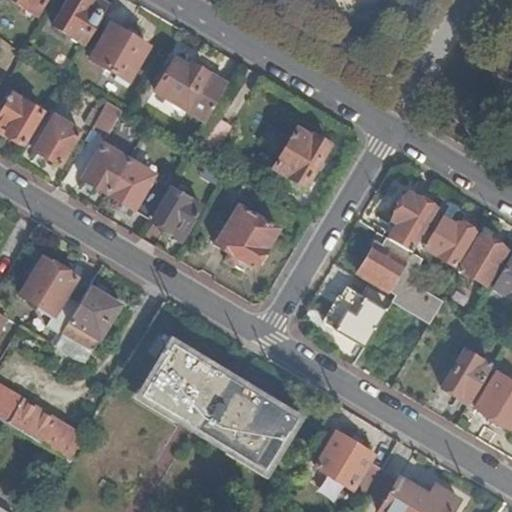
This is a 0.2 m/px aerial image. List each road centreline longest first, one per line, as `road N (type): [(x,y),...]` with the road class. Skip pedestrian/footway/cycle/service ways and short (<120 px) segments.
road 1 (residential): [(264,332),(0,177)]
road 2 (residential): [(511,481),(264,332)]
road 3 (residential): [(171,0),(386,131)]
road 4 (residential): [(264,332),(386,131)]
road 5 (residential): [(386,131),(511,205)]
road 6 (unknown): [(386,131),(442,0)]
